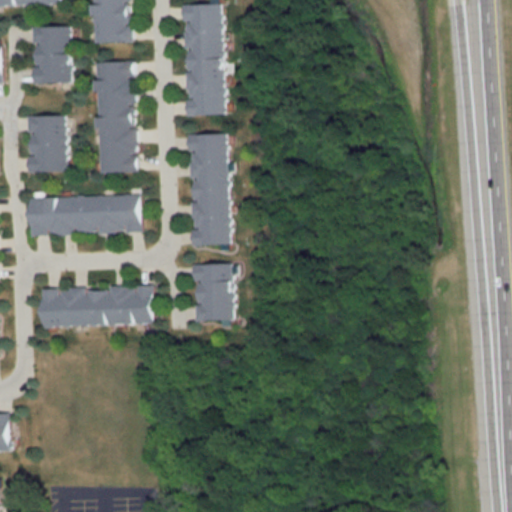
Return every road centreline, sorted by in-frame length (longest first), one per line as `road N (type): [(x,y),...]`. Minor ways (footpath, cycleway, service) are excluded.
road 1 (residential): [(157,0),(163,254),(20,265),(25,383),(0,391)]
road 2 (motorway): [(456,3),(508,511)]
road 3 (motorway): [(484,1),(511,494)]
road 4 (residential): [(0,108),(17,187),(20,265)]
